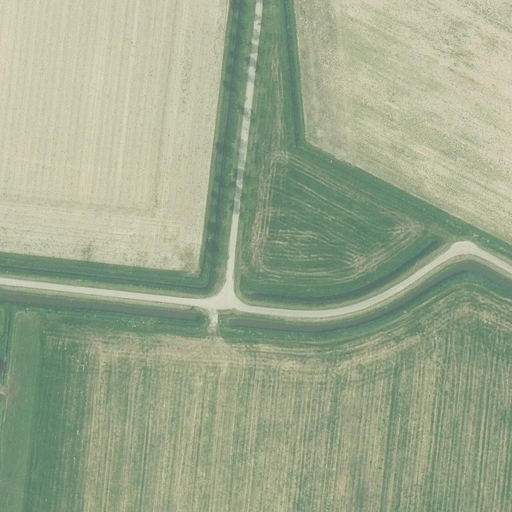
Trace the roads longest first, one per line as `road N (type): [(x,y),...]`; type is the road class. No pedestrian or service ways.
road 1 (unclassified): [(511,270),(462,247),(355,306),(326,313),(225,305)]
road 2 (unclassified): [(225,305),(259,0)]
road 3 (unclassified): [(225,305),(0,281)]
